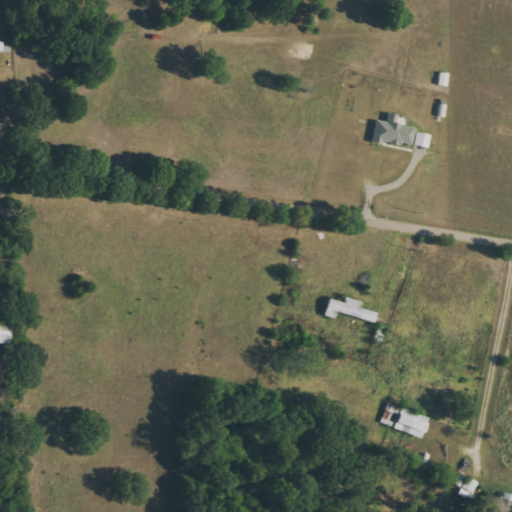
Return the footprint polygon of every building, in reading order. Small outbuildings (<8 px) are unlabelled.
[(373,141),(413,147),(416,127),(397,124),(399,114),(389,112),(387,122),(376,120),(373,141)] [(428,148),(431,135),(417,132),(414,145),(428,148)] [(325,316),(336,319),(337,313),(374,322),(377,313),(360,308),(362,302),(345,297),(344,303),(329,299),(325,316)] [(382,423),(395,427),(400,407),(388,403),(382,423)] [(422,438),(430,417),(402,408),(395,429),(422,438)] [(511,511),(511,494),(503,492),(501,498),(488,493),(483,511),(487,511),(511,511)]
